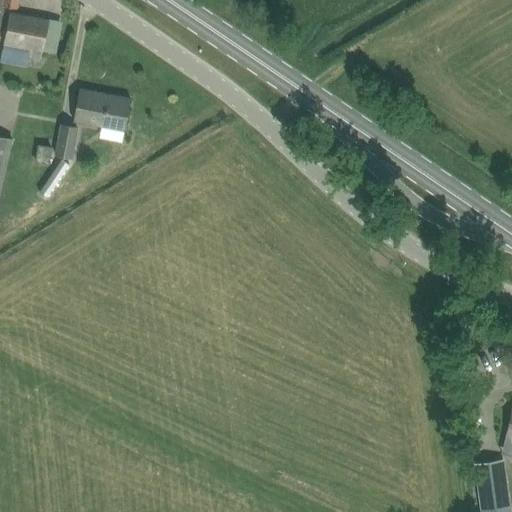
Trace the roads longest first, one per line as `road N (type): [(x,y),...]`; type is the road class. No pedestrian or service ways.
road 1 (unclassified): [(511,300),(372,223),(242,104),(91,0)]
road 2 (primary): [(511,234),(167,0)]
